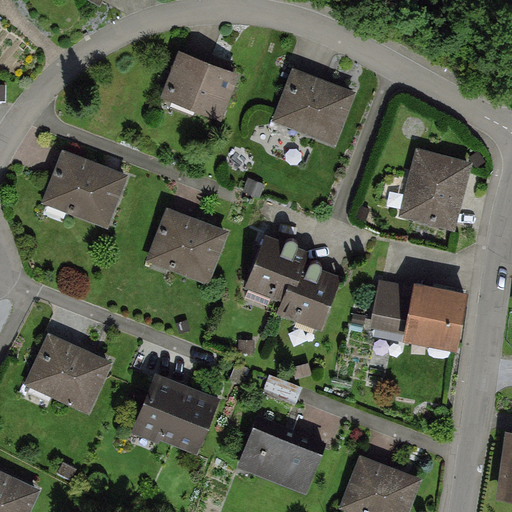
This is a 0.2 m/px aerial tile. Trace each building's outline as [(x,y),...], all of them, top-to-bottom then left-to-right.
[(232,122),(249,74),(186,52),(169,99),(232,122)] [(356,95),(299,72),(278,123),(334,146),(356,95)] [(481,167),(424,149),(405,213),(461,230),(474,190),(481,167)] [(134,180),(67,153),(48,201),(115,228),(134,180)] [(227,231),(171,210),(152,258),(208,279),(227,231)] [(320,325),(338,278),(321,272),(322,268),(321,263),(317,261),(313,260),(310,263),(308,267),(301,264),(305,254),(297,251),(298,246),(297,241),(294,239),(289,239),(286,241),(285,245),(268,239),(246,297),(267,305),(271,294),(286,300),(282,311),(320,325)] [(467,295),(379,276),(368,327),(456,346),(467,295)] [(109,361),(52,336),(30,383),(88,406),(109,361)] [(225,402),(162,378),(142,431),(204,455),(225,402)] [(329,450),(259,421),(240,468),(309,497),(329,450)] [(417,511),(429,483),(367,458),(346,508),(355,511),(417,511)] [(34,511),(45,489),(0,468),(0,511),(34,511)]
